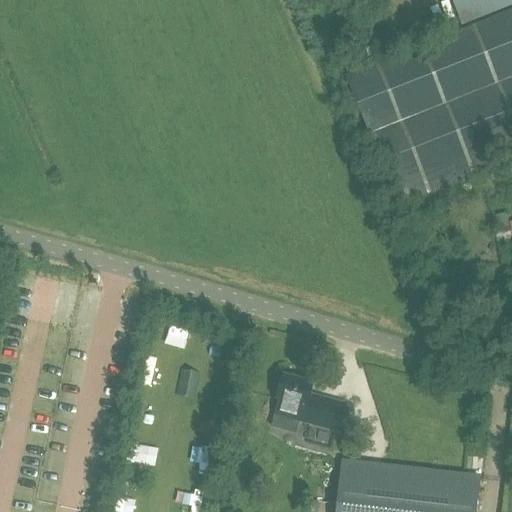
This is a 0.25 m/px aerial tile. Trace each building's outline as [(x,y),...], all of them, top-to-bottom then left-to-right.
[(511,2),(511,0),(452,0),(461,22),(511,2)] [(511,10),(344,77),(393,194),(511,147),(511,10)] [(498,229),(510,227),(509,224),(507,215),(496,217),(498,229)] [(497,243),(511,239),(511,236),(510,227),(498,229),(494,230),(497,243)] [(274,410),(270,423),(295,430),(298,420),(337,431),(345,405),(310,395),(313,386),(283,378),(277,399),(280,400),(277,411),(274,410)] [(222,437),(225,423),(201,418),(198,432),(222,437)] [(378,494),(341,490),(338,511),(473,511),(477,479),(381,469),(378,494)]
